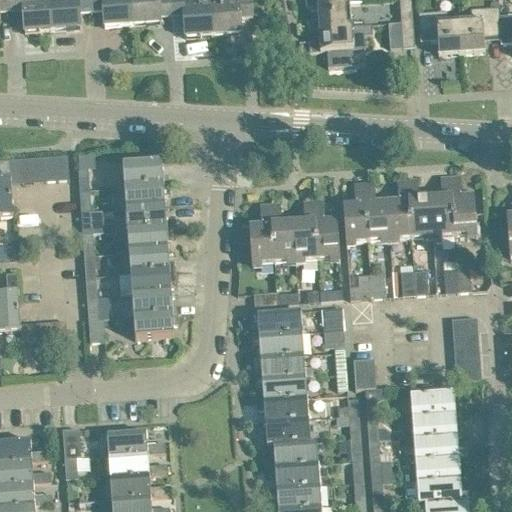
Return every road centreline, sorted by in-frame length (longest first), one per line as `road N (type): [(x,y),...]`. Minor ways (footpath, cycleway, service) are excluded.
road 1 (residential): [(0,396),(169,385),(190,377),(207,357),(223,122)]
road 2 (unclassified): [(223,122),(511,135)]
road 3 (unclassified): [(0,106),(223,122)]
